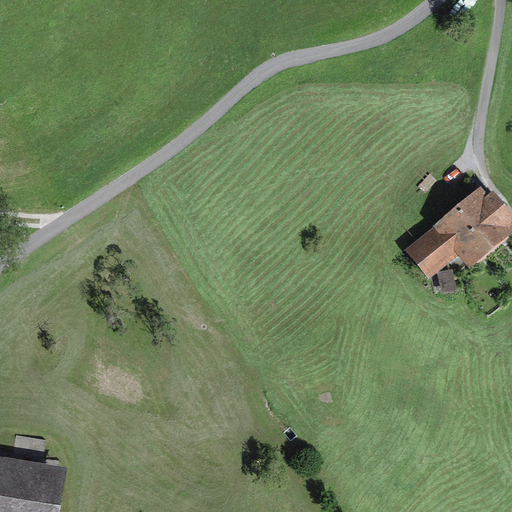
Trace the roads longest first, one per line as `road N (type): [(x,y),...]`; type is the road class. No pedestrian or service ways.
road 1 (unclassified): [(435,0),(336,50),(282,56),(0,263)]
road 2 (unknown): [(489,177),(472,152),(471,133),(496,0)]
